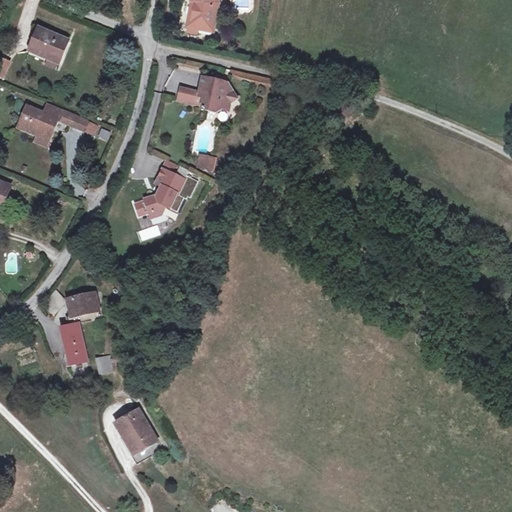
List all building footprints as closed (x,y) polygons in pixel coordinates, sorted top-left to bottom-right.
[(191,0),(193,6),(189,25),(190,26),(198,27),(202,28),(202,25),(213,27),(217,0),(191,0)] [(197,34),(198,27),(190,26),(189,32),(197,34)] [(33,40),(29,51),(58,64),(68,41),(38,29),(37,31),(37,32),(33,40)] [(48,60),(46,66),(55,70),(57,64),(48,60)] [(0,66),(0,77),(4,79),(9,65),(2,61),(0,66)] [(202,79),(198,98),(203,99),(201,107),(201,110),(215,113),(221,109),(228,111),(229,104),(237,99),(228,85),(222,88),(218,87),(219,82),(202,79)] [(198,98),(199,93),(186,91),(184,103),(201,107),(203,99),(198,98)] [(27,108),(19,128),(39,136),(48,140),(56,121),(72,127),(76,116),(63,111),(62,112),(47,106),(44,115),(27,108)] [(76,116),(72,127),(86,133),(90,122),(76,116)] [(108,142),(112,133),(102,129),(97,138),(108,142)] [(39,136),(36,143),(46,147),(48,140),(39,136)] [(202,157),(200,168),(211,170),(214,159),(202,157)] [(155,198),(145,202),(149,214),(150,216),(156,214),(161,216),(165,208),(179,215),(187,198),(190,199),(198,182),(186,177),(184,181),(175,177),(179,168),(167,162),(156,185),(162,188),(157,199),(155,198)] [(0,201),(3,203),(10,187),(0,182),(0,201)] [(145,202),(135,206),(140,217),(149,214),(145,202)] [(55,292),(44,305),(53,315),(64,303),(55,292)] [(70,327),(63,328),(71,366),(87,362),(79,325),(86,323),(84,313),(96,311),(93,295),(70,300),(70,298),(67,299),(67,301),(70,300),(73,315),(67,317),(70,327)] [(110,356),(98,360),(101,374),(113,371),(110,356)] [(138,412),(116,424),(134,454),(134,455),(146,448),(151,457),(162,451),(149,429),(147,431),(144,426),(146,424),(138,412)] [(134,454),(132,456),(137,465),(151,457),(146,448),(134,455),(134,454)]
